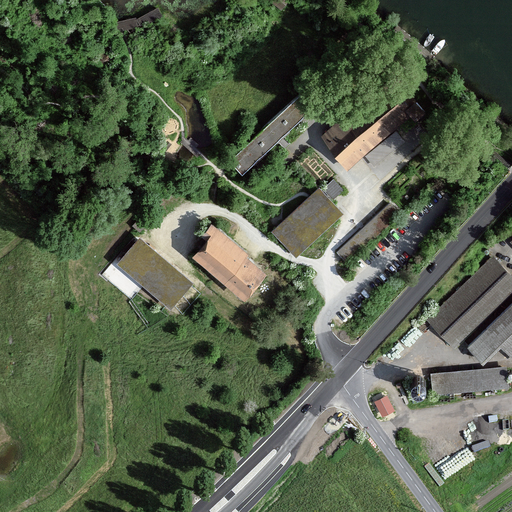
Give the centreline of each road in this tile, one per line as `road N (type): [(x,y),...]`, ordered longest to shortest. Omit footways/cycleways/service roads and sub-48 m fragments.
road 1 (secondary): [(511,186),(337,378)]
road 2 (secondary): [(337,378),(211,511)]
road 3 (tertiary): [(337,378),(432,511)]
